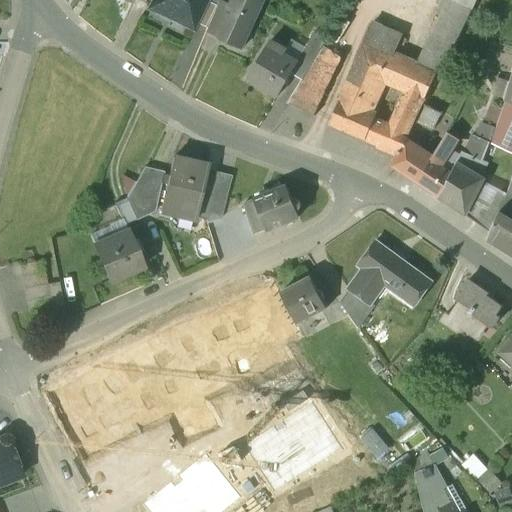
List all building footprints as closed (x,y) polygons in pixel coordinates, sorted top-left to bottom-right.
[(204,0),(154,0),(150,9),(164,16),(167,11),(193,23),(204,0)] [(230,5),(218,0),(204,33),(215,38),(230,5)] [(232,0),(230,5),(215,38),(241,50),(264,2),(259,0),(232,0)] [(473,8),(453,0),(442,0),(436,14),(441,16),(416,67),(419,68),(435,75),(439,77),(473,8)] [(476,0),(453,0),(473,8),(476,0)] [(401,37),(372,25),(364,42),(394,55),(401,37)] [(314,36),(298,64),(291,75),(302,82),(322,47),(325,42),(314,36)] [(288,53),(268,42),(247,80),(279,98),(291,75),(298,64),(286,57),(288,53)] [(416,67),(393,56),(394,55),(364,42),(353,69),(354,69),(380,81),(407,93),(419,68),(416,67)] [(341,58),(322,47),(302,82),(293,94),(288,105),(314,117),(341,58)] [(379,145),(377,149),(396,157),(405,139),(435,75),(419,68),(407,93),(407,94),(388,128),(379,145)] [(380,81),(354,69),(345,90),(372,101),(380,81)] [(511,71),(503,100),(506,101),(511,104),(511,71)] [(372,101),(345,90),(330,126),(379,145),(388,128),(373,122),(375,117),(366,113),(372,101)] [(511,104),(506,101),(495,129),(490,144),(489,144),(511,154),(511,104)] [(441,114),(426,106),(417,123),(433,130),(441,114)] [(495,129),(482,124),(477,138),(490,144),(495,129)] [(447,133),(432,156),(433,157),(416,183),(440,199),(451,175),(440,167),(458,139),(447,133)] [(477,138),(473,136),(466,154),(482,161),(489,144),(490,144),(477,138)] [(432,156),(405,139),(396,157),(392,167),(416,183),(433,157),(432,156)] [(466,154),(462,152),(456,164),(479,177),(486,163),(466,154)] [(208,167),(172,158),(159,212),(194,221),(195,219),(206,171),(208,167)] [(479,177),(456,164),(451,175),(440,199),(465,216),(484,180),(479,177)] [(143,168),(126,199),(126,200),(135,221),(154,213),(163,173),(143,168)] [(217,174),(206,171),(195,219),(206,221),(205,220),(217,174)] [(230,177),(217,174),(205,220),(206,221),(206,223),(219,220),(219,222),(230,177)] [(287,187),(255,200),(266,229),(266,230),(298,218),(296,212),(298,210),(300,208),(301,205),(300,203),(299,200),(296,199),(294,198),(291,199),(287,187)] [(511,187),(510,187),(499,214),(511,222),(511,187)] [(126,200),(113,204),(123,227),(135,221),(126,200)] [(266,229),(255,200),(242,205),(247,218),(250,227),(252,234),(266,229)] [(511,222),(499,214),(488,240),(511,255),(511,222)] [(125,231),(93,245),(108,282),(142,268),(126,230),(125,231)] [(392,252),(377,241),(359,265),(362,268),(347,288),(349,290),(366,303),(367,301),(384,279),(417,302),(431,283),(391,254),(392,252)] [(42,262),(18,266),(28,313),(63,306),(58,283),(47,285),(42,262)] [(310,278),(280,294),(296,325),(326,309),(310,278)] [(487,293),(468,280),(455,300),(459,303),(449,317),(445,314),(443,317),(477,340),(487,326),(491,329),(499,318),(495,315),(501,306),(486,296),(487,293)] [(366,303),(349,290),(340,303),(359,330),(374,307),(367,301),(366,303)] [(45,388),(93,491),(186,449),(172,417),(190,408),(180,386),(131,409),(125,395),(94,409),(86,392),(132,371),(117,339),(71,360),(78,374),(45,388)] [(511,339),(500,354),(511,364),(511,339)] [(0,485),(20,477),(10,448),(12,444),(10,439),(5,436),(0,438),(0,485)] [(465,463),(479,479),(491,467),(477,452),(465,463)] [(451,511),(428,469),(415,474),(423,511),(451,511)]
